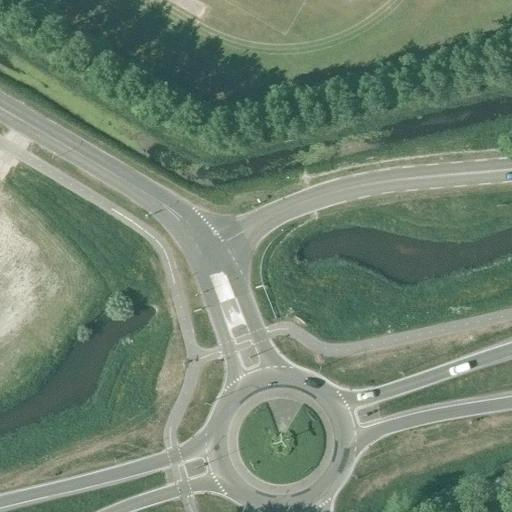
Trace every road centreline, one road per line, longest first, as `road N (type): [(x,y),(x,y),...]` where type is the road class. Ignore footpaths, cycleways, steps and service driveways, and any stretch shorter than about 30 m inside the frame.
road 1 (tertiary): [(206,253),(344,191),(511,171)]
road 2 (unclassified): [(206,253),(153,199),(0,109)]
road 3 (primary): [(217,443),(0,505)]
road 4 (primary): [(511,349),(333,406)]
road 5 (primary): [(343,441),(511,403)]
road 6 (tertiary): [(276,379),(243,294),(206,253)]
road 7 (tertiary): [(206,253),(212,308),(239,394)]
road 8 (primary): [(115,511),(231,481)]
